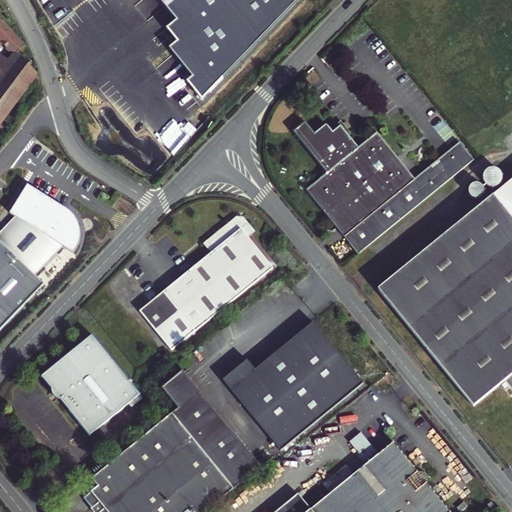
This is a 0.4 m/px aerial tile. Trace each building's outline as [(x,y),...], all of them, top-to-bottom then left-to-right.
[(143,0),(148,5),(144,8),(126,23),(124,44),(153,78),(209,33),(227,56),(295,0),(143,0)] [(143,0),(137,0),(144,8),(148,5),(143,0)] [(0,41),(12,54),(14,56),(17,53),(23,46),(0,21),(0,41)] [(126,23),(109,37),(147,83),(153,78),(124,44),(126,23)] [(7,60),(0,70),(0,122),(20,95),(35,74),(17,53),(14,56),(12,54),(7,60)] [(333,127),(336,125),(340,121),(345,127),(349,132),(352,129),(350,127),(341,116),(331,124),(333,127)] [(360,145),(349,132),(345,127),(340,121),(336,125),(333,127),(331,124),(327,120),(315,130),(312,127),(306,118),(293,128),(327,170),(306,187),(345,235),(416,177),(377,130),(360,145)] [(476,160),(461,142),(345,235),(360,255),(476,160)] [(500,187),(507,172),(492,165),(485,180),(500,187)] [(511,179),(378,289),(473,406),(511,374),(511,179)] [(472,183),(473,195),(487,194),(486,182),(472,183)] [(0,329),(43,284),(35,276),(62,246),(73,253),(75,250),(76,247),(77,244),(78,240),(78,237),(79,233),(79,230),(78,227),(76,222),(74,218),(71,214),(67,211),(26,185),(9,213),(14,217),(0,231),(0,329)] [(103,192),(100,196),(107,200),(110,196),(103,192)] [(235,265),(256,280),(271,268),(246,238),(253,232),(242,218),(235,217),(202,244),(213,250),(235,265)] [(138,313),(170,352),(256,280),(235,265),(213,250),(202,244),(202,246),(210,255),(138,313)] [(222,382),(280,452),(362,385),(312,324),(254,371),(246,362),(222,382)] [(129,404),(141,394),(93,335),(42,376),(53,390),(60,399),(89,436),(129,404)] [(227,482),(234,490),(260,468),(182,373),(161,390),(178,410),(173,414),(227,482)] [(141,394),(129,404),(136,411),(147,402),(141,394)] [(190,511),(227,482),(173,414),(105,470),(111,478),(99,488),(92,493),(100,503),(92,510),(93,511),(190,511)] [(367,431),(356,441),(372,460),(383,451),(367,431)] [(338,492),(313,511),(456,511),(457,511),(434,482),(435,474),(431,470),(424,470),(400,441),(361,473),(353,463),(330,482),(338,492)] [(105,470),(92,480),(99,488),(111,478),(105,470)] [(207,511),(234,490),(227,482),(190,511),(207,511)] [(92,510),(100,503),(92,493),(84,500),(92,510)] [(488,506),(493,511),(498,509),(492,502),(488,506)]
